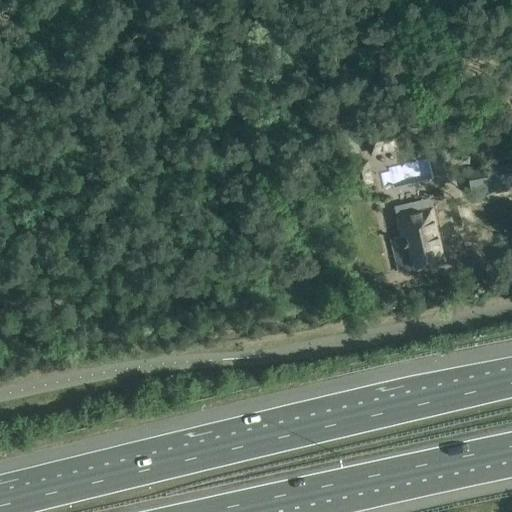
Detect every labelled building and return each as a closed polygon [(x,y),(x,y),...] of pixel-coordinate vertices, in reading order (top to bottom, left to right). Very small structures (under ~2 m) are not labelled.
[(356,152),(349,88),(328,90),(334,154),(356,152)] [(366,132),(371,153),(396,148),(391,126),(366,132)] [(367,161),(351,164),(354,180),(370,176),(367,161)] [(511,163),(466,172),(471,197),(511,188),(511,163)] [(401,238),(391,241),(398,272),(442,261),(430,209),(395,217),(401,238)]
